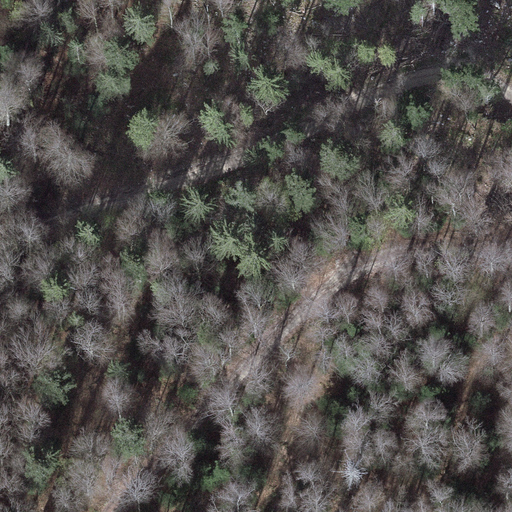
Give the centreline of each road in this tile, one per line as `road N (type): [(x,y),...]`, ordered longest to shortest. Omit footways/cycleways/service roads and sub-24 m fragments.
road 1 (track): [(0,252),(287,107),(421,77),(489,89),(511,112)]
road 2 (track): [(511,256),(405,264),(315,312),(204,387),(72,511)]
